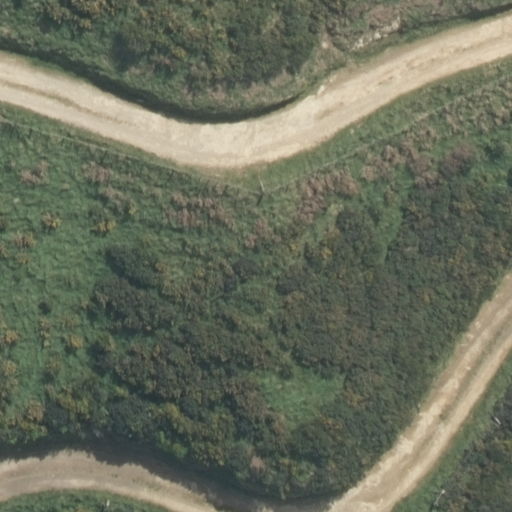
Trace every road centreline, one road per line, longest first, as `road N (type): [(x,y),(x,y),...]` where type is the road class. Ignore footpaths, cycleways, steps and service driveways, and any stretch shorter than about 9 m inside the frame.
road 1 (track): [(0,102),(85,110),(234,161),(372,81),(511,49)]
road 2 (track): [(511,309),(393,477),(352,511)]
road 3 (track): [(239,511),(149,477),(103,469),(37,472),(0,485)]
